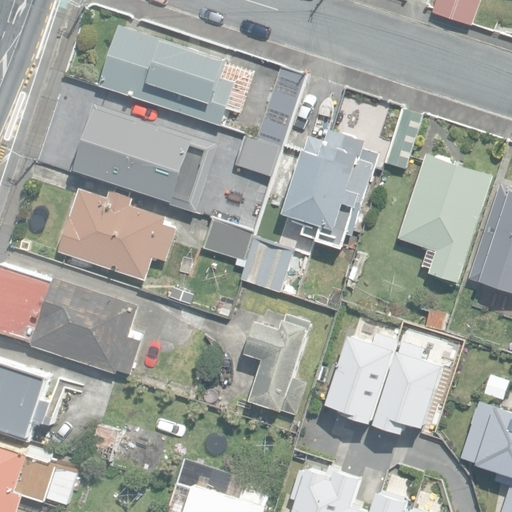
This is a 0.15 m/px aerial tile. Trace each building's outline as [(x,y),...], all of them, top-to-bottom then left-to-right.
[(440,0),(436,11),(475,24),(482,0),(440,0)] [(103,85),(226,125),(239,82),(229,79),(235,60),(171,39),(170,41),(122,26),(103,85)] [(259,137),(286,145),(310,73),(283,64),(259,137)] [(174,202),(175,202),(197,135),(99,103),(84,148),(87,149),(81,167),(89,170),(88,173),(174,202)] [(389,161),(409,168),(426,112),(406,106),(389,161)] [(287,211),(356,234),(382,152),(365,147),(368,139),(332,128),(327,141),(311,136),(287,211)] [(216,218),(258,231),(286,146),(259,137),(249,134),(230,191),(225,189),(223,196),(228,197),(224,210),(215,207),(212,216),(216,218)] [(432,271),(461,281),(496,174),(429,152),(402,236),(431,246),(425,264),(434,266),(432,271)] [(511,303),(511,181),(508,180),(483,264),(485,265),(482,275),(503,282),(507,271),(511,272),(511,278),(505,302),(511,303)] [(62,249),(148,278),(156,255),(168,259),(179,227),(167,223),(169,216),(133,204),(136,196),(113,189),(111,197),(82,188),(62,249)] [(246,267),(258,231),(216,218),(206,246),(240,258),(238,264),(246,267)] [(244,278),(283,291),(298,248),(259,234),(244,278)] [(358,305),(361,297),(354,295),(368,252),(358,249),(342,300),(358,305)] [(121,369),(133,373),(144,339),(133,335),(143,303),(57,275),(56,278),(4,262),(0,275),(0,329),(36,341),(35,344),(120,371),(121,369)] [(448,330),(468,336),(479,302),(458,296),(448,330)] [(429,324),(446,329),(451,313),(434,308),(429,324)] [(267,357),(253,399),(299,414),(310,381),(297,377),(315,321),(291,313),(287,326),(260,317),(249,351),(267,357)] [(470,335),(494,343),(500,323),(478,315),(477,315),(470,335)] [(430,348),(407,341),(380,425),(412,436),(416,424),(433,429),(454,365),(427,356),(430,348)] [(0,422),(34,434),(39,417),(56,423),(58,415),(52,413),(57,400),(46,396),(53,375),(0,357),(0,422)] [(511,511),(511,409),(482,400),(464,457),(511,472),(511,483),(502,511),(511,511)] [(113,460),(114,460),(123,429),(102,423),(93,454),(113,460)] [(22,511),(29,492),(47,498),(59,461),(32,452),(33,449),(0,438),(0,511),(22,511)] [(332,511),(444,511),(452,491),(437,485),(337,450),(331,466),(347,472),(345,479),(332,475),(326,492),(335,495),(332,503),(336,504),(332,511)] [(53,497),(71,503),(81,474),(63,468),(53,497)] [(202,469),(189,511),(265,511),(268,506),(266,505),(270,491),(202,469)]
